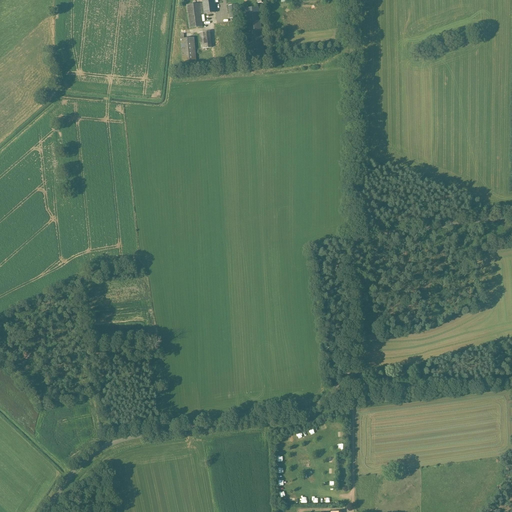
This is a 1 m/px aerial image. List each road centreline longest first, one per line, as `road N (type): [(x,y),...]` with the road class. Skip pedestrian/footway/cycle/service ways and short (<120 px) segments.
road 1 (unclassified): [(46,511),(74,470),(106,445),(289,416),(325,398),(348,363),(352,237)]
road 2 (unclassified): [(352,237),(350,0)]
road 3 (track): [(75,278),(106,445)]
road 4 (track): [(65,162),(54,0)]
road 5 (unclassified): [(352,237),(511,217)]
road 6 (track): [(353,501),(352,387),(344,371)]
